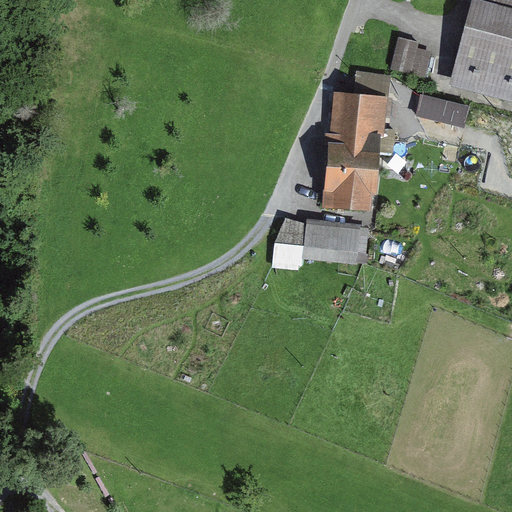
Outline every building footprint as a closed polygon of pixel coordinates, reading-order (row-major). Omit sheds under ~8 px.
[(511,0),(466,0),(441,86),(511,107),(511,0)] [(429,72),(430,43),(397,42),(397,71),(429,72)] [(328,87),(312,204),(365,212),(381,94),(328,87)] [(420,120),(467,130),(472,104),(425,95),(420,120)] [(296,216),(289,254),(346,264),(353,226),(296,216)]
